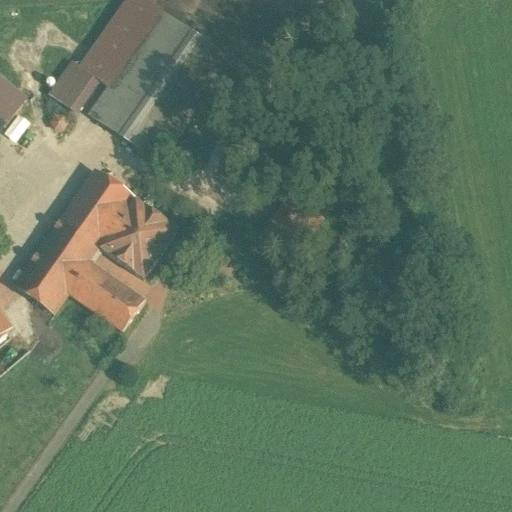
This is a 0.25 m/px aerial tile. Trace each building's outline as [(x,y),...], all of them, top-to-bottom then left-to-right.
[(111,89),(162,15),(139,0),(128,0),(82,67),(74,61),(50,96),(80,116),(102,83),(111,89)] [(232,63),(162,15),(111,89),(90,118),(161,167),(232,63)] [(0,137),(29,101),(0,78),(0,137)] [(96,175),(16,289),(55,317),(69,297),(125,336),(146,305),(94,268),(104,254),(102,253),(136,204),(96,175)] [(378,219),(323,195),(307,233),(333,245),(328,255),(358,268),(378,219)] [(136,204),(102,253),(104,254),(144,283),(179,234),(136,204)] [(0,342),(12,332),(0,318),(0,342)]
